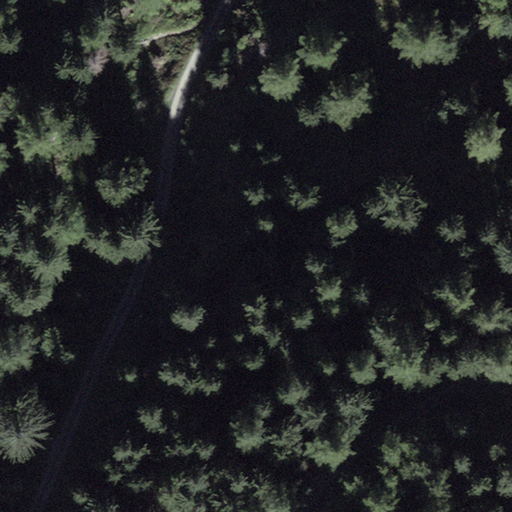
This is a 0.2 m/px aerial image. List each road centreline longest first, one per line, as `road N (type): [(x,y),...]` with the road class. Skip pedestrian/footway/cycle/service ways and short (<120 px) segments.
road 1 (track): [(230,0),(174,128),(156,232),(39,511)]
road 2 (track): [(511,365),(435,392),(317,489),(301,511)]
